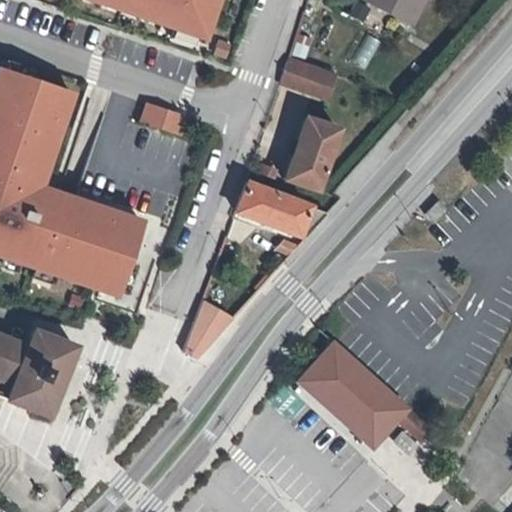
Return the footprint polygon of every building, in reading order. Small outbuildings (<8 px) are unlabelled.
[(140,17),(204,37),(216,0),(91,0),(100,3),(101,0),(118,0),(143,8),(140,17)] [(118,0),(101,0),(101,3),(140,17),(143,8),(118,0)] [(369,0),(368,3),(409,24),(421,0),(369,0)] [(365,34),(353,61),(367,67),(380,40),(365,34)] [(330,76),(285,60),(278,82),(323,97),(330,76)] [(69,93),(0,69),(0,257),(113,297),(139,221),(29,184),(34,171),(41,174),(69,93)] [(138,122),(177,136),(183,118),(144,104),(138,122)] [(314,189),(335,128),(303,116),(281,178),(314,189)] [(271,177),(273,171),(261,167),(258,173),(271,177)] [(302,238),(324,213),(315,209),(321,203),(245,176),(243,182),(234,211),(302,238)] [(440,195),(433,202),(432,201),(427,206),(434,213),(446,201),(440,195)] [(237,242),(223,237),(217,254),(230,259),(237,242)] [(181,352),(193,361),(227,323),(198,304),(181,352)] [(0,397),(45,416),(72,347),(30,330),(24,345),(0,335),(0,397)] [(330,346),(298,382),(369,445),(401,410),(330,346)] [(429,430),(407,409),(396,422),(418,442),(429,430)]
